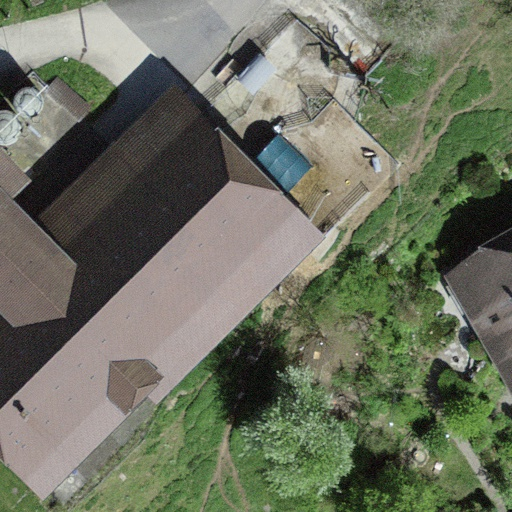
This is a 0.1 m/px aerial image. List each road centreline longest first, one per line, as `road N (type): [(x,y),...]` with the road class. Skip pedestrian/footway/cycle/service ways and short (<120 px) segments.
road 1 (residential): [(0,247),(175,66),(226,0)]
road 2 (track): [(175,66),(66,35),(0,51)]
